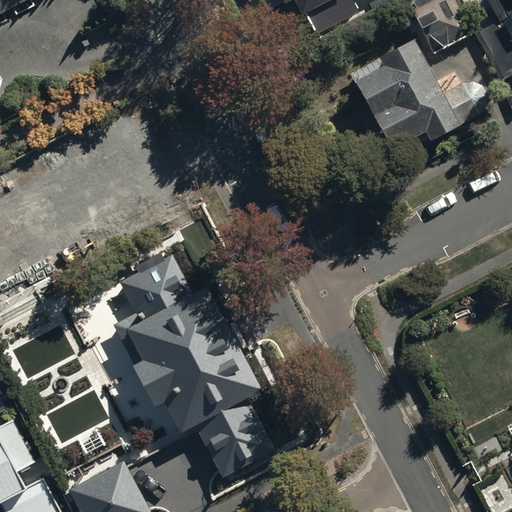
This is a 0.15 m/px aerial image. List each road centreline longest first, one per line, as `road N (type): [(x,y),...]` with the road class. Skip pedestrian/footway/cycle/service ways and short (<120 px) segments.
road 1 (residential): [(163,0),(320,294)]
road 2 (residential): [(320,294),(511,191)]
road 3 (residential): [(320,294),(412,468)]
